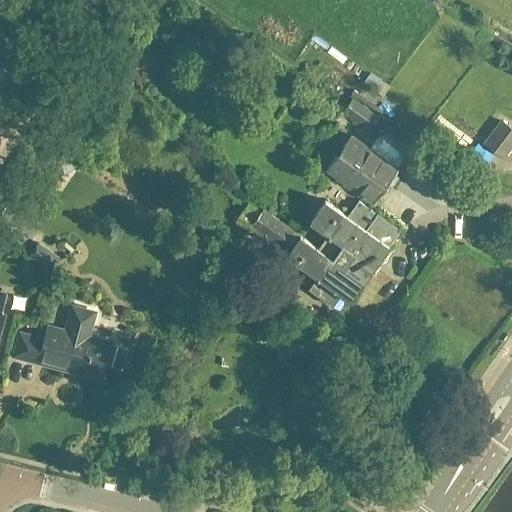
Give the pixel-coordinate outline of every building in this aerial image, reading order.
[(345,113),(368,130),(377,117),(355,100),(345,113)] [(511,130),(501,122),(485,143),(503,157),(511,145),(511,130)] [(370,149),(352,136),(328,170),(375,203),(378,198),(380,199),(387,190),(385,188),(388,184),(393,187),(400,178),(395,174),(399,169),(397,168),(399,164),(401,165),(409,155),(407,154),(410,149),(384,131),(370,149)] [(312,222),(330,235),(349,249),(356,255),(345,269),(364,283),(375,268),(401,231),(364,204),(352,220),(326,202),(312,222)] [(356,255),(349,249),(330,235),(319,250),(265,210),(262,215),(248,205),(236,223),(263,242),(265,239),(318,278),(310,290),(332,306),(341,295),(351,301),(364,283),(345,269),(356,255)] [(60,258),(39,243),(29,257),(51,272),(60,258)] [(100,378),(103,366),(123,372),(128,350),(109,345),(110,343),(87,337),(94,313),(73,307),(66,331),(48,326),(44,338),(19,331),(12,356),(42,364),(42,362),(100,378)]
